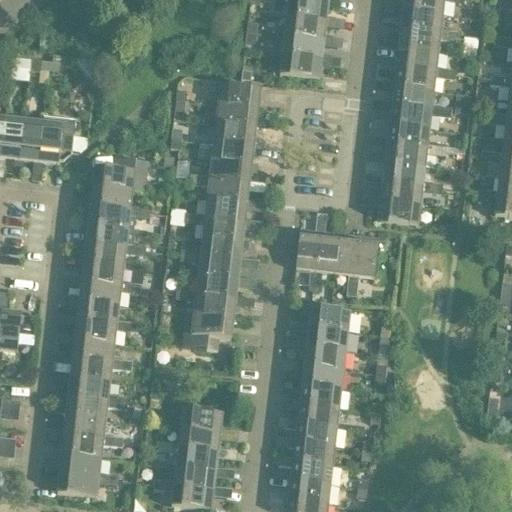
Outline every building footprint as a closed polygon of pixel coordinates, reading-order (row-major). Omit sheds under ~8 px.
[(260,0),(250,0),(249,9),(259,10),(260,0)] [(439,0),(403,0),(402,15),(442,20),(443,6),(444,0),(439,0)] [(288,3),(286,22),(326,26),(328,7),(288,3)] [(498,13),(508,14),(509,4),(500,3),(498,13)] [(402,15),(400,34),(439,39),(439,44),(449,45),(450,35),(440,34),(442,20),(402,15)] [(286,22),(284,41),(323,45),(326,26),(286,22)] [(247,27),(246,37),(256,38),(257,28),(247,27)] [(400,34),(398,54),(437,58),(439,44),(439,39),(400,34)] [(450,35),(449,45),(459,46),(460,36),(450,35)] [(256,38),(246,37),(245,47),(255,48),(256,38)] [(284,41),(282,60),(321,65),(323,45),(284,41)] [(494,51),(504,52),(505,42),(495,41),(494,51)] [(398,54),(395,73),(435,77),(434,82),(444,83),(445,73),(435,72),(437,58),(398,54)] [(0,70),(10,71),(11,62),(1,60),(0,70)] [(321,65),(282,60),(279,80),(319,85),(321,65)] [(11,62),(10,71),(14,72),(13,74),(29,75),(30,64),(11,62)] [(96,66),(75,63),(94,87),(96,66)] [(38,75),(48,76),(50,66),(30,64),(29,75),(38,77),(38,75)] [(50,66),(48,76),(59,77),(60,67),(50,66)] [(395,73),(393,92),(433,96),(434,82),(435,77),(395,73)] [(445,73),(444,83),(454,85),(455,75),(445,73)] [(241,84),(250,86),(252,75),(242,74),(241,84)] [(489,89),(499,91),(500,81),(491,79),(489,89)] [(507,106),(511,106),(511,87),(510,87),(510,82),(500,81),(499,91),(509,92),(507,106)] [(218,110),(257,114),(259,94),(220,90),(218,110)] [(393,92),(391,111),(430,115),(430,121),(440,122),(441,112),(431,110),(433,96),(393,92)] [(177,95),(175,105),(185,106),(186,96),(177,95)] [(185,106),(175,105),(174,115),(184,116),(185,106)] [(215,129),(255,133),(257,114),(218,110),(215,129)] [(391,111),(389,130),(428,135),(430,121),(430,115),(391,111)] [(441,112),(440,122),(450,123),(451,113),(441,112)] [(485,128),(495,129),(496,119),(486,117),(485,128)] [(503,144),(511,145),(511,125),(505,125),(506,120),(496,119),(495,129),(505,130),(503,144)] [(42,127),(38,167),(58,169),(58,164),(63,165),(72,158),(75,125),(43,121),(42,127)] [(0,159),(0,162),(19,165),(23,125),(4,123),(0,159)] [(19,165),(38,167),(42,127),(23,125),(19,165)] [(213,148),(253,152),(255,133),(215,129),(213,148)] [(389,130),(387,149),(426,154),(425,159),(435,160),(436,150),(427,149),(428,135),(389,130)] [(172,133),(171,143),(181,144),(182,134),(172,133)] [(181,144),(171,143),(170,153),(180,154),(181,144)] [(501,163),(511,164),(511,145),(503,144),(501,158),(501,163)] [(211,167),(250,172),(253,152),(213,148),(211,167)] [(387,149),(384,168),(424,173),(425,159),(426,154),(387,149)] [(436,150),(435,160),(445,161),(446,151),(436,150)] [(480,166),(490,167),(491,157),(482,156),(480,166)] [(500,168),(498,182),(511,183),(511,164),(501,163),(501,158),(491,157),(490,167),(500,168)] [(163,171),(173,172),(174,162),(164,161),(163,171)] [(94,172),(92,192),(132,196),(143,198),(147,166),(116,163),(114,174),(94,172)] [(209,186),(248,191),(250,172),(211,167),(209,181),(209,186)] [(384,168),(382,187),(422,192),(421,197),(431,198),(432,188),(422,187),(424,173),(384,168)] [(188,189),(198,190),(200,180),(190,179),(188,189)] [(207,205),(246,210),(248,191),(209,186),(209,181),(200,180),(198,190),(208,191),(207,205)] [(511,183),(498,182),(497,196),(496,201),(511,203),(511,183)] [(382,187),(380,206),(419,211),(421,197),(422,192),(382,187)] [(432,188),(431,198),(441,199),(442,189),(432,188)] [(92,192),(90,211),(129,215),(129,220),(135,221),(139,222),(140,212),(130,210),(132,196),(92,192)] [(476,204),(486,205),(487,195),(477,194),(476,204)] [(497,196),(487,195),(486,205),(496,206),(494,221),(511,223),(511,203),(496,201),(497,196)] [(204,224),(244,229),(246,210),(207,205),(205,220),(204,224)] [(419,211),(380,206),(378,226),(417,231),(419,211)] [(90,211),(88,230),(133,235),(135,221),(129,220),(129,215),(90,211)] [(140,212),(139,222),(149,223),(150,213),(140,212)] [(184,227),(194,228),(195,218),(185,217),(184,227)] [(202,244),(241,248),(244,229),(204,224),(205,220),(195,218),(194,228),(204,230),(202,244)] [(444,238),(454,239),(455,229),(445,228),(444,238)] [(88,230),(86,249),(125,254),(124,259),(134,260),(135,250),(132,249),(133,235),(88,230)] [(295,274),(310,276),(315,277),(319,237),(300,235),(295,274)] [(320,277),(334,279),(338,239),(319,237),(315,277),(310,276),(309,286),(319,287),(320,277)] [(334,279),(348,281),(353,281),(357,242),(338,239),(334,279)] [(357,242),(353,281),(348,281),(347,290),(357,291),(358,282),(373,283),(378,244),(357,242)] [(200,263),(239,267),(241,248),(202,244),(200,258),(200,263)] [(86,249),(83,268),(123,273),(124,259),(125,254),(86,249)] [(135,250),(134,260),(144,261),(145,251),(135,250)] [(179,266),(189,267),(191,257),(181,256),(179,266)] [(198,282),(237,287),(239,267),(200,263),(200,258),(191,257),(189,267),(199,268),(198,282)] [(83,268),(81,287),(120,292),(120,297),(130,298),(131,288),(121,287),(123,273),(83,268)] [(198,282),(196,296),(195,301),(235,306),(237,287),(198,282)] [(317,297),(319,287),(309,286),(307,296),(317,297)] [(81,287),(79,306),(118,311),(120,297),(120,292),(81,287)] [(131,288),(130,298),(140,299),(141,289),(131,288)] [(501,288),(500,298),(510,299),(511,289),(501,288)] [(357,291),(347,290),(346,300),(356,301),(357,291)] [(175,304),(185,305),(186,295),(176,294),(175,304)] [(195,306),(193,320),(233,325),(235,306),(195,301),(196,296),(186,295),(185,305),(195,306)] [(510,299),(500,298),(499,308),(509,309),(510,299)] [(79,306),(77,325),(116,330),(115,335),(126,336),(127,326),(117,325),(118,311),(79,306)] [(310,313),(307,333),(347,337),(349,317),(310,313)] [(1,316),(0,323),(0,365),(0,366),(2,356),(16,358),(21,318),(1,316)] [(233,325),(193,320),(185,319),(181,351),(217,355),(218,343),(230,345),(233,325)] [(77,325),(74,345),(114,349),(115,335),(116,330),(77,325)] [(127,326),(126,336),(135,337),(137,327),(127,326)] [(497,326),(496,336),(506,337),(507,327),(497,326)] [(381,331),(379,341),(389,342),(391,332),(381,331)] [(307,333),(305,352),(345,356),(347,337),(307,333)] [(157,345),(166,346),(168,336),(158,335),(157,345)] [(506,337),(496,336),(495,346),(504,347),(506,337)] [(389,342),(379,341),(378,351),(388,352),(389,342)] [(74,345),(72,364),(111,369),(111,374),(121,375),(122,365),(112,363),(114,349),(74,345)] [(305,352),(303,371),(342,375),(345,356),(305,352)] [(72,364),(70,383),(109,388),(111,374),(111,369),(72,364)] [(493,364),(491,374),(501,375),(502,365),(493,364)] [(122,365),(121,375),(131,376),(132,366),(122,365)] [(376,369),(375,379),(385,380),(386,370),(376,369)] [(303,371),(301,390),(340,395),(342,375),(303,371)] [(501,375),(491,374),(490,384),(500,385),(501,375)] [(385,380),(375,379),(374,389),(384,390),(385,380)] [(70,383),(68,402),(107,407),(106,412),(117,413),(118,403),(108,402),(109,388),(70,383)] [(301,390),(299,409),(338,414),(340,395),(301,390)] [(68,402),(65,421),(105,426),(106,412),(107,407),(68,402)] [(149,412),(159,413),(160,403),(150,402),(149,412)] [(488,402),(487,412),(497,413),(498,403),(488,402)] [(118,403),(117,413),(127,414),(128,404),(118,403)] [(372,407),(371,418),(380,419),(382,408),(372,407)] [(299,409),(296,428),(336,433),(338,414),(299,409)] [(497,413),(487,412),(486,422),(496,424),(497,413)] [(180,434),(219,439),(221,419),(182,414),(180,434)] [(380,419),(371,418),(369,428),(379,429),(380,419)] [(65,421),(63,440),(102,445),(102,450),(112,451),(114,441),(103,440),(105,426),(65,421)] [(296,428),(294,448),(334,452),(336,433),(296,428)] [(177,453),(217,458),(219,439),(180,434),(178,448),(177,453)] [(63,440),(61,459),(100,464),(102,450),(102,445),(63,440)] [(114,441),(112,451),(122,452),(123,442),(114,441)] [(363,445),(361,455),(371,456),(372,446),(363,445)] [(157,456),(167,457),(168,447),(158,446),(157,456)] [(177,458),(175,472),(215,477),(217,458),(177,453),(178,448),(168,447),(167,457),(177,458)] [(294,448),(292,467),(331,471),(334,452),(294,448)] [(371,456),(361,455),(360,465),(370,466),(371,456)] [(61,459),(59,478),(98,483),(97,488),(108,489),(109,479),(99,478),(100,464),(61,459)] [(292,467),(290,486),(329,490),(333,491),(336,472),(331,471),(292,467)] [(175,472),(174,486),(173,491),(213,496),(215,477),(175,472)] [(98,483),(59,478),(56,498),(96,503),(97,488),(98,483)] [(119,480),(109,479),(108,489),(118,490),(119,480)] [(358,483),(357,493),(367,494),(368,484),(358,483)] [(153,494),(163,495),(164,485),(154,484),(153,494)] [(174,486),(164,485),(163,495),(172,496),(171,511),(177,511),(210,511),(213,496),(173,491),(174,486)] [(290,486),(287,505),(327,509),(329,490),(290,486)] [(367,494),(357,493),(356,503),(365,504),(367,494)]
